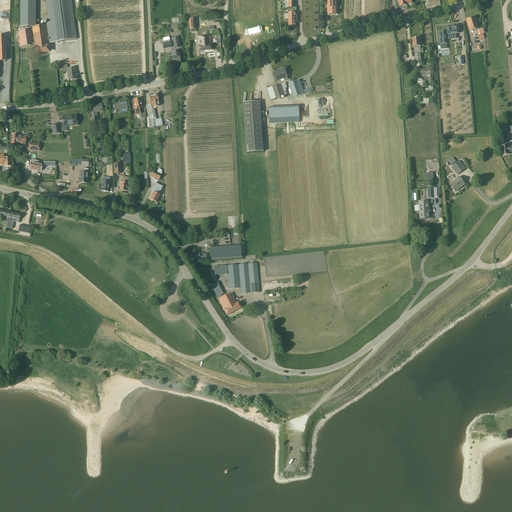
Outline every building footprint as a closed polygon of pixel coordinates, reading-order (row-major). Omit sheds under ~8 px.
[(34,0),(21,0),(22,26),(34,26),(34,0)] [(44,0),(48,22),(74,19),(71,0),(44,0)] [(295,1),(289,1),(288,0),(283,0),(283,1),(285,1),(285,8),(295,8),(295,1)] [(338,15),(337,0),(327,0),(328,15),(338,15)] [(296,25),(296,13),(284,13),(284,21),(288,21),(289,25),(296,25)] [(479,29),(475,17),(466,20),(470,31),(479,29)] [(74,19),(48,22),(48,23),(46,23),(47,25),(45,25),(45,26),(32,27),(34,43),(33,43),(31,30),(19,32),(21,47),(35,45),(35,47),(36,54),(49,52),(48,42),(49,41),(49,43),(77,39),(74,19)] [(439,33),(440,45),(446,44),(446,40),(456,39),(455,34),(459,34),(458,26),(447,27),(448,32),(445,32),(439,33)] [(198,37),(199,51),(212,50),(210,36),(198,37)] [(414,47),(414,50),(415,63),(421,63),(420,49),(420,46),(421,46),(420,38),(412,39),(413,47),(414,47)] [(173,51),(174,56),(171,57),(173,64),(174,64),(174,65),(177,64),(177,63),(180,63),(179,55),(178,50),(173,51)] [(75,68),(67,69),(67,68),(66,68),(65,65),(62,65),(62,70),(66,70),(66,72),(67,72),(69,80),(77,79),(77,75),(76,75),(75,68)] [(284,68),(275,71),(275,72),(273,73),(276,82),(284,79),(284,81),(288,80),(287,78),(288,78),(284,68)] [(427,69),(420,70),(420,77),(428,77),(428,79),(428,80),(429,88),(433,87),(432,77),(431,77),(430,68),(427,68),(427,69)] [(294,97),(304,94),(300,80),(290,83),(294,97)] [(283,83),(281,84),(280,84),(267,89),(271,101),(284,96),(286,95),(285,90),(283,83)] [(157,95),(149,97),(151,103),(152,103),(152,105),(153,105),(154,108),(159,106),(158,102),(157,95)] [(135,108),(136,109),(135,109),(136,116),(140,115),(141,119),(146,118),(145,108),(142,109),(141,109),(140,107),(142,107),(142,103),(141,103),(140,99),(134,100),(135,108)] [(264,152),(260,102),(243,103),(247,153),(264,152)] [(92,106),(94,113),(94,118),(90,118),(92,128),(99,127),(99,126),(102,126),(101,120),(98,121),(97,112),(103,111),(102,104),(92,106)] [(146,107),(148,118),(147,118),(148,128),(158,127),(163,126),(161,119),(157,120),(156,118),(157,118),(154,108),(153,105),(152,105),(146,107)] [(270,119),(299,117),(299,106),(269,108),(270,119)] [(76,116),(62,117),(64,127),(78,125),(76,116)] [(53,134),(60,133),(59,124),(52,125),(53,134)] [(25,146),(26,136),(18,136),(18,135),(13,135),(12,145),(17,145),(25,146)] [(39,144),(29,143),(29,147),(33,148),(33,151),(39,151),(39,144)] [(501,146),(502,156),(510,155),(509,153),(511,152),(511,146),(508,147),(508,145),(501,146)] [(11,158),(4,158),(4,154),(0,154),(0,165),(4,165),(4,167),(11,166),(11,158)] [(105,169),(113,169),(112,156),(103,157),(103,161),(105,161),(105,169)] [(41,171),(42,165),(39,164),(39,161),(36,161),(37,160),(32,160),(31,163),(30,169),(41,171)] [(81,166),(89,167),(91,168),(92,161),(89,160),(82,160),(78,160),(78,166),(81,166)] [(466,169),(459,161),(451,167),(458,175),(466,169)] [(88,169),(84,169),(83,172),(79,172),(79,183),(87,184),(88,169)] [(159,181),(163,171),(159,169),(157,173),(154,171),(151,177),(159,181)] [(122,182),(121,182),(120,190),(126,192),(126,191),(130,192),(131,187),(127,186),(128,183),(129,178),(123,177),(122,182)] [(459,177),(450,185),(455,192),(465,185),(459,177)] [(102,181),(102,186),(101,191),(109,192),(109,187),(110,182),(110,178),(103,178),(103,181),(102,181)] [(157,192),(156,193),(154,192),(150,200),(156,203),(160,195),(158,194),(162,187),(155,183),(153,189),(157,192)] [(428,202),(419,203),(420,219),(423,219),(423,220),(427,220),(426,219),(430,218),(428,202)] [(496,249),(503,257),(510,251),(503,243),(496,249)] [(212,262),(242,259),(241,246),(211,248),(212,262)] [(257,263),(214,267),(215,275),(227,274),(229,289),(241,288),(241,295),(260,293),(257,263)] [(212,285),(218,297),(224,294),(217,282),(212,285)] [(238,302),(236,303),(231,294),(220,300),(225,310),(224,310),(227,315),(241,308),(238,302)]
